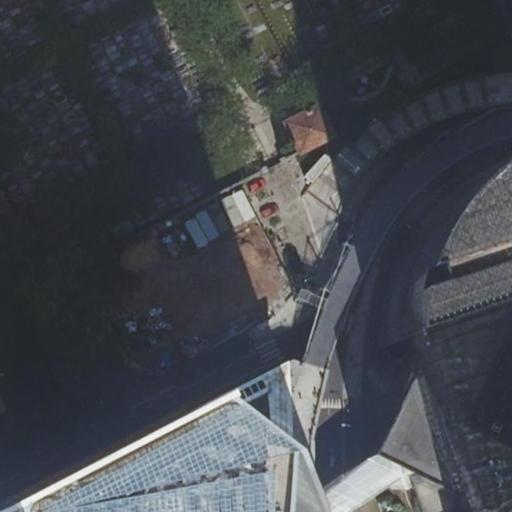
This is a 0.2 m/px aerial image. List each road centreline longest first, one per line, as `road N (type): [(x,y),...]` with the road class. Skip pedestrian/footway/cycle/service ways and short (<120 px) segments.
road 1 (residential): [(340,310),(0,488)]
road 2 (unclassified): [(511,127),(458,148),(405,190),(358,261),(340,310)]
road 3 (unclassified): [(329,511),(330,375),(340,310)]
